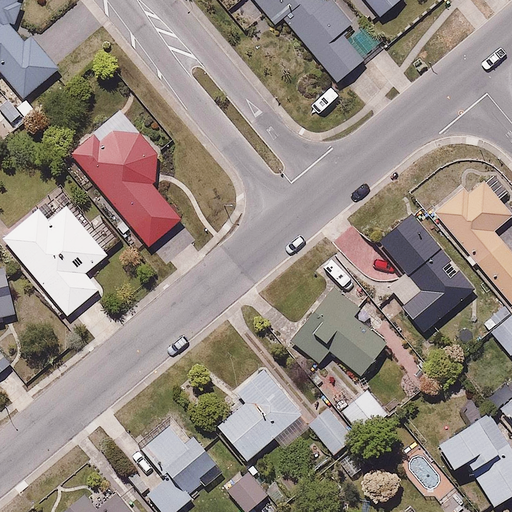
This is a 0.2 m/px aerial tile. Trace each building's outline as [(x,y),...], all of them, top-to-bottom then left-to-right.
[(0,112),(0,120),(8,131),(69,85),(18,19),(35,6),(30,0),(0,0),(0,84),(14,102),(0,112)] [(353,26),(329,0),(247,0),(273,29),(280,23),(336,85),(365,59),(344,34),(353,26)] [(364,0),(380,18),(400,0),(364,0)] [(162,182),(161,151),(130,112),(67,162),(146,261),(187,227),(155,187),(162,182)] [(465,184),(435,209),(511,298),(511,242),(498,226),(511,214),(511,207),(486,177),(470,190),(465,184)] [(419,198),(377,236),(406,268),(387,285),(429,332),(481,286),(432,231),(442,223),(419,198)] [(100,246),(67,209),(50,224),(40,212),(2,244),(72,324),(109,292),(94,275),(122,250),(110,237),(100,246)] [(0,324),(17,322),(8,271),(0,272),(0,324)] [(336,280),(288,340),(319,363),(330,349),(362,374),(390,338),(358,313),(366,302),(336,280)] [(511,356),(511,311),(504,304),(482,326),(511,356)] [(0,378),(16,365),(0,346),(0,378)] [(266,362),(234,391),(241,398),(217,419),(253,458),(308,409),(266,362)] [(370,383),(342,407),(365,434),(393,409),(370,383)] [(511,394),(498,407),(511,423),(511,394)] [(354,436),(329,404),(307,421),(333,453),(354,436)] [(511,444),(489,408),(436,441),(454,470),(467,462),(495,506),(511,495),(511,444)] [(164,511),(173,511),(225,467),(195,433),(188,440),(170,419),(138,447),(126,432),(109,447),(164,511)] [(248,511),(272,490),(250,467),(225,490),(245,511),(248,511)] [(55,511),(134,511),(110,484),(97,495),(90,487),(62,487),(59,490),(55,511)] [(420,511),(414,502),(399,511),(420,511)]
